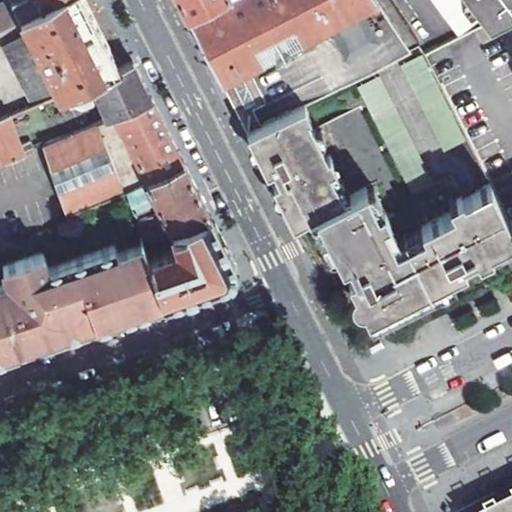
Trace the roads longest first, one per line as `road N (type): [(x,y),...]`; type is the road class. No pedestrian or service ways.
road 1 (secondary): [(140,0),(284,288)]
road 2 (residential): [(0,388),(284,288)]
road 3 (residential): [(347,412),(511,337)]
road 4 (residential): [(511,416),(384,486)]
road 5 (secondary): [(284,288),(347,412)]
